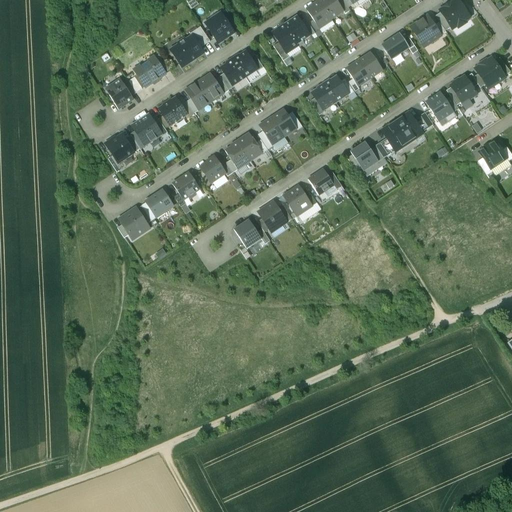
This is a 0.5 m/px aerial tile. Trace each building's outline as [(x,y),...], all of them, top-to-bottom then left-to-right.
[(337,3),(335,0),(323,0),(319,3),(331,20),(343,12),(337,3)] [(341,0),(337,3),(343,12),(345,15),(350,11),(342,0),(341,0)] [(451,28),(452,29),(456,26),(458,30),(467,24),(465,21),(469,18),(470,15),(467,10),(464,10),(458,0),(440,12),(441,13),(451,28)] [(319,3),(307,11),(313,21),(318,28),(331,20),(319,3)] [(220,14),(230,29),(235,26),(225,11),(220,14)] [(451,28),(441,13),(435,17),(439,23),(445,32),(451,28)] [(230,29),(220,14),(220,15),(208,23),(207,27),(219,44),(234,34),(230,29)] [(427,16),(410,28),(424,48),(441,37),(440,36),(434,26),(427,16)] [(284,26),(298,46),(310,38),(300,23),(297,18),(284,26)] [(310,38),(315,34),(305,19),(300,23),(310,38)] [(320,31),(318,28),(313,21),(308,24),(315,34),(320,31)] [(439,23),(434,26),(440,36),(446,33),(445,32),(439,23)] [(286,54),(298,46),(284,26),(272,34),(279,44),(286,54)] [(192,37),(200,49),(210,42),(200,28),(190,35),(192,37)] [(403,40),(399,35),(382,47),(391,60),(408,49),(403,40)] [(192,37),(185,41),(184,40),(178,44),(179,45),(170,51),(182,69),(204,54),(200,49),(192,37)] [(403,40),(408,49),(413,55),(418,52),(408,37),(403,40)] [(280,58),(286,54),(279,44),(273,48),(280,58)] [(249,58),(246,53),(236,59),(236,58),(233,60),(245,79),(257,71),(257,70),(249,58)] [(382,71),(371,54),(359,62),(370,79),(382,71)] [(249,58),(257,70),(257,71),(258,72),(263,69),(254,55),(249,58)] [(154,60),(163,74),(169,70),(160,57),(154,60)] [(153,59),(135,71),(146,87),(164,75),(163,74),(154,60),(153,59)] [(485,85),(488,88),(495,84),(497,84),(505,79),(504,77),(494,62),(492,59),(475,70),(478,75),(485,85)] [(494,62),(504,77),(510,73),(500,59),(494,62)] [(245,79),(233,60),(230,62),(230,63),(221,69),(224,74),(232,87),(233,87),(245,79)] [(359,62),(346,70),(353,80),(358,88),(370,79),(359,62)] [(224,74),(219,78),(228,92),(234,88),(233,87),(232,87),(224,74)] [(210,75),(198,83),(211,103),(223,95),(214,80),(210,75)] [(465,79),(472,89),(478,85),(473,78),(474,78),(472,75),(465,79)] [(473,78),(478,85),(480,89),(485,85),(478,75),(474,78),(473,78)] [(214,80),(223,95),(228,92),(219,77),(214,80)] [(461,103),(462,105),(477,95),(472,89),(465,79),(464,77),(450,87),(451,88),(461,103)] [(134,78),(129,82),(136,94),(142,90),(134,78)] [(340,83),(336,78),(327,84),(327,83),(323,85),(336,104),(348,96),(348,95),(340,83)] [(349,97),(354,94),(345,80),(340,83),(348,95),(348,96),(349,97)] [(359,90),(358,88),(353,80),(348,84),(354,93),(359,90)] [(124,86),(120,81),(105,90),(119,110),(134,101),(131,97),(124,86)] [(124,86),(131,97),(136,94),(129,82),(124,86)] [(211,103),(198,83),(185,92),(191,100),(198,112),(211,103)] [(336,104),(323,85),(320,87),(321,88),(312,94),(315,99),(323,112),(324,112),(336,104)] [(450,97),(456,107),(461,103),(451,88),(446,91),(450,97)] [(425,103),(442,128),(449,124),(445,119),(454,113),(445,101),(440,93),(425,103)] [(445,101),(454,113),(459,110),(456,107),(450,97),(445,101)] [(176,99),(171,102),(171,101),(163,106),(163,107),(159,110),(170,127),(187,116),(176,99)] [(324,112),(323,112),(315,99),(310,103),(319,117),(325,113),(324,112)] [(193,115),(198,112),(191,100),(186,103),(193,115)] [(272,119),(284,138),(298,128),(286,110),(272,119)] [(413,121),(421,132),(420,133),(421,134),(433,126),(425,114),(413,121)] [(409,115),(402,119),(389,127),(389,128),(382,132),(387,139),(394,150),(401,145),(402,147),(415,139),(414,137),(420,133),(421,132),(413,121),(409,115)] [(148,116),(132,127),(138,137),(145,147),(162,136),(152,121),(148,116)] [(152,121),(162,136),(167,133),(157,118),(152,121)] [(272,119),(259,128),(271,146),(284,138),(272,119)] [(254,142),(249,134),(237,143),(250,163),(262,154),(256,144),(254,142)] [(122,136),(117,139),(116,138),(105,145),(118,165),(134,154),(125,140),(122,136)] [(125,140),(134,154),(140,150),(133,140),(131,136),(125,140)] [(133,140),(140,150),(145,147),(138,137),(133,140)] [(375,147),(384,159),(396,152),(394,150),(387,139),(375,147)] [(256,144),(262,154),(267,151),(261,141),(256,144)] [(495,142),(479,153),(483,159),(490,170),(491,170),(507,160),(507,159),(501,151),(495,142)] [(250,163),(237,143),(233,145),(234,146),(225,152),(231,161),(237,171),(250,163)] [(371,151),(365,143),(350,153),(352,156),(361,169),(367,178),(376,172),(373,166),(378,163),(371,151)] [(378,163),(383,160),(376,148),(371,151),(378,163)] [(501,151),(507,159),(507,160),(508,162),(511,159),(511,156),(506,148),(501,151)] [(356,172),(361,169),(352,156),(347,159),(356,172)] [(211,162),(200,169),(210,185),(226,175),(218,162),(214,158),(210,160),(211,162)] [(218,162),(226,175),(228,178),(232,174),(223,159),(218,162)] [(373,166),(376,172),(387,165),(384,159),(383,160),(378,163),(373,166)] [(491,170),(490,170),(483,159),(478,162),(487,176),(492,173),(491,170)] [(233,174),(237,171),(231,161),(226,164),(233,174)] [(308,180),(319,196),(334,186),(327,175),(323,170),(308,180)] [(327,175),(334,186),(337,191),(342,187),(332,172),(327,175)] [(189,174),(173,185),(179,195),(183,201),(188,198),(189,200),(196,195),(195,194),(200,190),(189,174)] [(391,181),(386,185),(389,190),(394,186),(391,181)] [(283,197),(297,217),(312,207),(302,192),(298,187),(283,197)] [(302,192),(312,207),(317,204),(307,189),(302,192)] [(163,192),(146,203),(156,219),(173,207),(163,192)] [(190,212),(183,201),(179,195),(174,198),(186,215),(190,212)] [(154,220),(156,219),(146,203),(141,207),(151,222),(154,220)] [(277,209),(273,204),(259,213),(270,231),(278,225),(281,226),(286,223),(277,209)] [(277,209),(286,223),(286,224),(292,220),(282,205),(277,209)] [(146,225),(151,222),(141,207),(136,210),(146,225)] [(136,209),(129,214),(131,215),(127,218),(126,216),(119,220),(122,225),(129,235),(132,240),(149,229),(146,225),(136,210),(136,209)] [(233,230),(247,250),(262,240),(248,220),(233,230)] [(122,225),(117,229),(124,239),(129,235),(122,225)]
